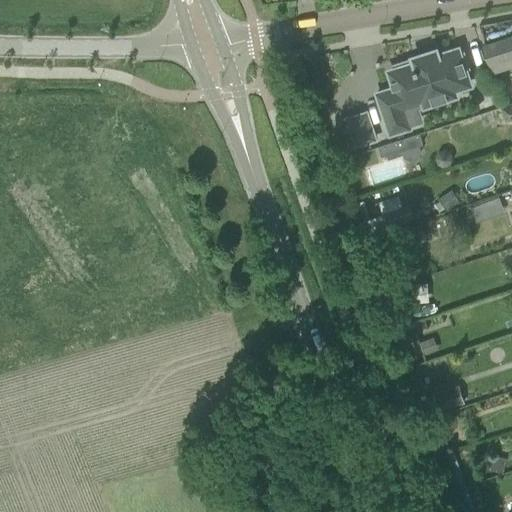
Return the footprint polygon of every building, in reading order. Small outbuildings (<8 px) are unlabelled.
[(511,37),(484,47),(490,64),(511,56),(511,37)] [(395,66),(396,70),(389,72),(394,88),(376,94),(389,134),(409,128),(408,125),(416,122),(412,109),(454,95),(453,90),(469,85),(464,69),(467,68),(462,54),(459,55),(457,50),(437,57),(435,52),(413,58),(414,60),(395,66)] [(511,103),(500,107),(504,121),(511,118),(511,103)] [(342,121),(350,147),(374,139),(366,113),(342,121)] [(377,148),(380,159),(387,157),(388,161),(403,157),(403,159),(409,162),(416,160),(420,154),(418,147),(422,146),(419,134),(377,148)] [(363,201),(356,204),(366,234),(373,231),(372,229),(369,217),(363,201)] [(382,213),(386,228),(414,219),(409,205),(382,213)] [(451,213),(442,216),(446,228),(455,225),(451,213)] [(402,333),(412,360),(418,358),(408,331),(402,333)] [(458,387),(433,395),(439,411),(464,403),(458,387)] [(444,453),(457,489),(466,486),(453,450),(444,453)] [(475,511),(466,486),(457,489),(464,511),(475,511)]
